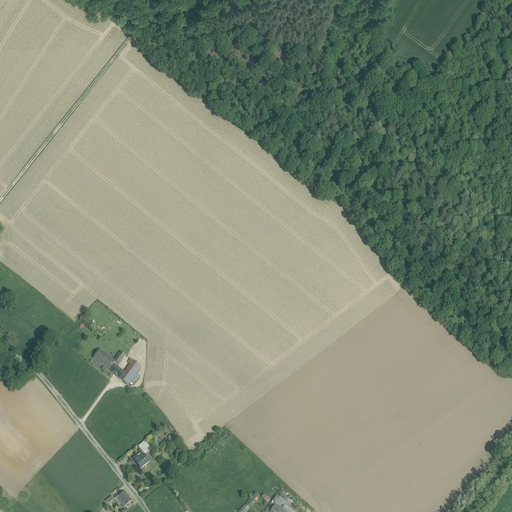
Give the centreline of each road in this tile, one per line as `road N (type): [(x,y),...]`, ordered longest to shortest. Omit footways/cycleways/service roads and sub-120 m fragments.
road 1 (unknown): [(91,0),(133,15),(350,180),(382,239),(511,370)]
road 2 (track): [(142,23),(0,203)]
road 3 (tertiary): [(0,351),(42,378),(146,511)]
